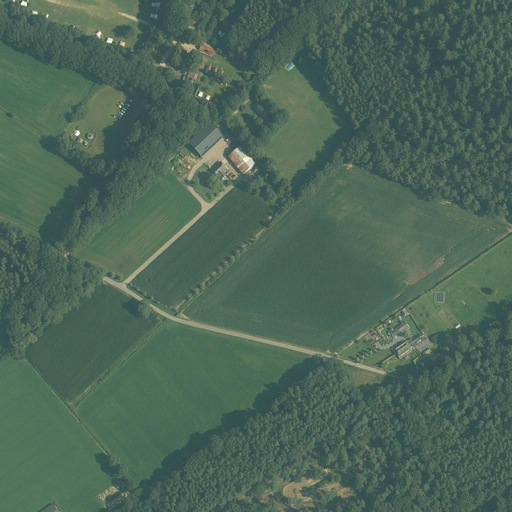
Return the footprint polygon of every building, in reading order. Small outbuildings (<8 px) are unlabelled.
[(211,55),(213,49),(201,45),(199,50),(211,55)] [(187,72),(193,60),(181,55),(177,66),(178,66),(178,68),(187,72)] [(265,110),(259,104),(256,107),(262,113),(265,110)] [(185,142),(199,158),(221,139),(208,123),(185,142)] [(285,149),(295,142),(291,137),(282,145),(285,149)] [(242,175),(256,164),(240,147),(227,157),(242,175)] [(221,181),(226,176),(223,173),(227,170),(220,163),(212,170),(221,181)] [(399,335),(409,328),(405,322),(390,333),(394,338),(399,334),(399,335)] [(396,353),(408,345),(404,341),(393,349),(396,353)] [(408,345),(396,353),(399,358),(411,350),(408,345)] [(425,370),(434,364),(429,357),(420,363),(425,370)] [(124,493),(111,500),(113,503),(126,496),(124,493)]
